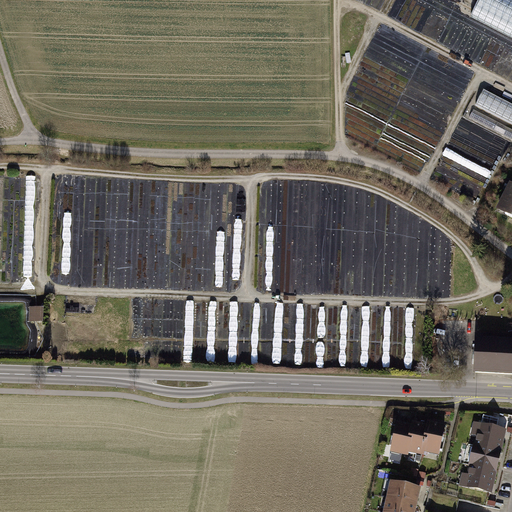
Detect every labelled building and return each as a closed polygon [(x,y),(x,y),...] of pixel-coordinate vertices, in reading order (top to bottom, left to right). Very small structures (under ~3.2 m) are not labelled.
[(511,2),(508,0),(479,0),(471,16),(511,37),(511,2)] [(511,105),(483,92),(476,107),(511,124),(511,105)] [(511,219),(511,184),(498,213),(511,219)] [(32,307),(31,323),(46,324),(46,308),(32,307)] [(511,341),(478,340),(476,379),(511,380),(511,341)] [(413,426),(398,422),(391,454),(409,457),(409,453),(424,457),(425,453),(442,457),(449,426),(428,421),(427,425),(413,422),(413,426)] [(492,491),(505,429),(481,424),(467,486),(492,491)] [(392,484),(385,511),(417,511),(422,491),(392,484)]
